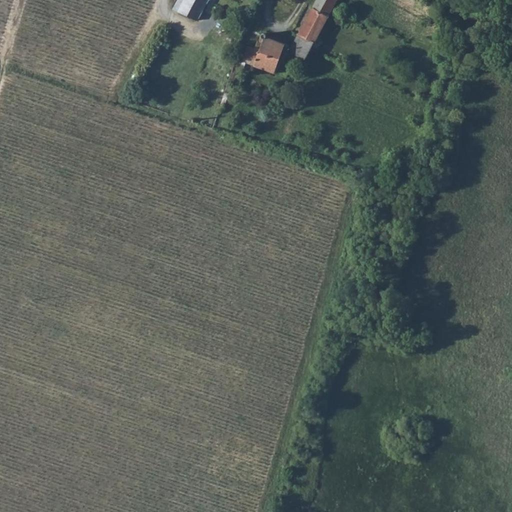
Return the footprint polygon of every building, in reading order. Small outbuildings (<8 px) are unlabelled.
[(184,0),(176,17),(188,24),(191,18),(197,21),(208,0),(184,0)] [(318,0),(314,8),(328,17),(337,0),(318,0)] [(314,8),(295,42),(310,50),(328,17),(314,8)] [(172,24),(169,31),(177,33),(180,28),(172,24)] [(183,30),(181,35),(190,38),(192,33),(183,30)] [(238,55),(237,58),(243,60),(244,61),(275,73),(281,61),(284,62),(290,53),(290,52),(284,49),(285,45),(267,38),(266,34),(262,34),(259,38),(262,43),(259,51),(248,47),(244,57),(238,55)] [(290,52),(290,53),(305,60),(310,50),(295,42),(290,52)]
